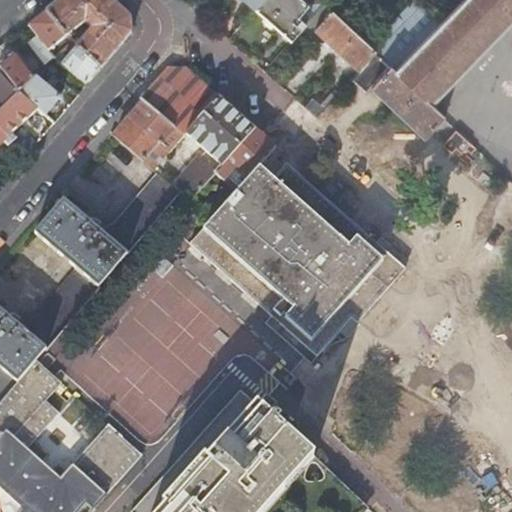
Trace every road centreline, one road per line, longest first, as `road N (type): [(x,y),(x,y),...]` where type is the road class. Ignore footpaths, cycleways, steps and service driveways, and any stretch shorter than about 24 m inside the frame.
road 1 (residential): [(148,52),(0,226)]
road 2 (residential): [(163,25),(192,31),(311,128)]
